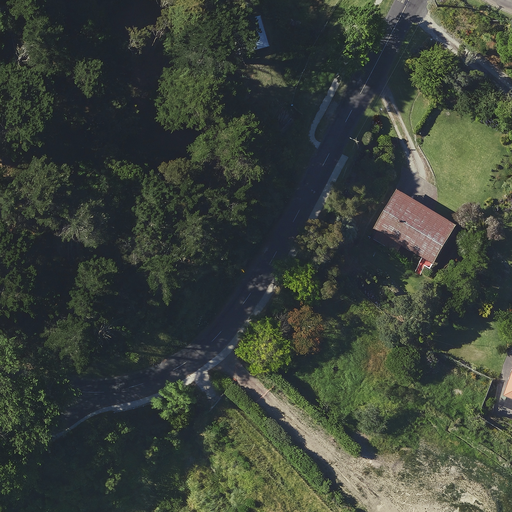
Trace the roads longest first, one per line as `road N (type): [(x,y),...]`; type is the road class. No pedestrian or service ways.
road 1 (residential): [(410,0),(247,316),(179,375)]
road 2 (residential): [(0,349),(89,390),(179,375)]
